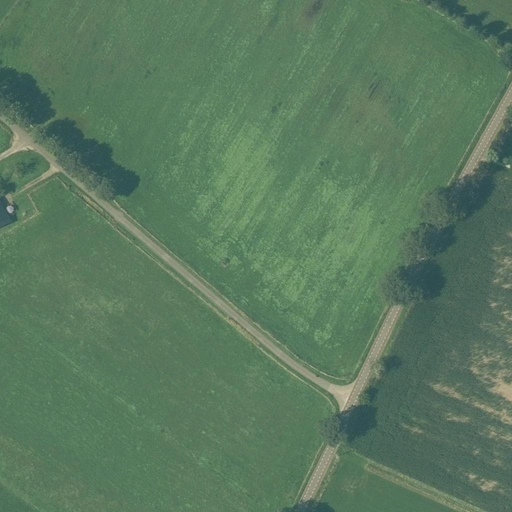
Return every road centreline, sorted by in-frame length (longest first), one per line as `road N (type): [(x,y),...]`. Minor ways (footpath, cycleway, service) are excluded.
road 1 (unclassified): [(349,402),(0,113)]
road 2 (tertiary): [(349,402),(435,224),(511,93)]
road 3 (tertiary): [(301,511),(349,402)]
